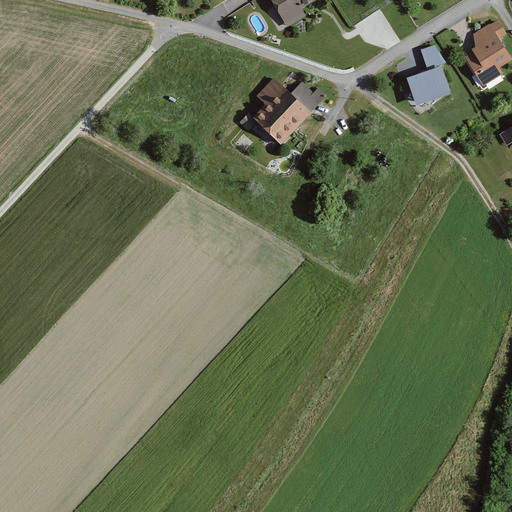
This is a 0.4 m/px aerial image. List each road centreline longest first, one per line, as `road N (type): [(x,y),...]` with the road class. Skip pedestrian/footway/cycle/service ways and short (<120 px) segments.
road 1 (residential): [(476,0),(347,74),(178,25)]
road 2 (track): [(178,25),(0,215)]
